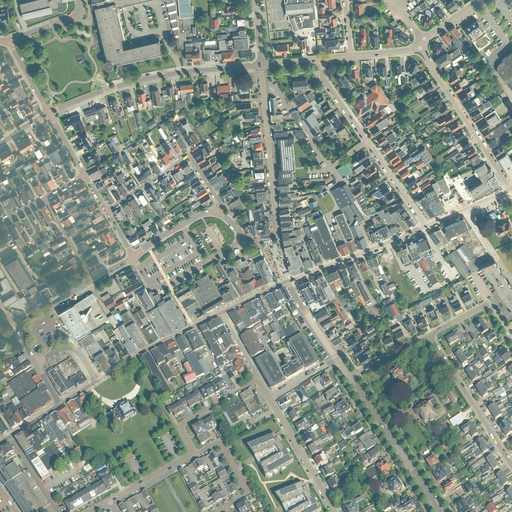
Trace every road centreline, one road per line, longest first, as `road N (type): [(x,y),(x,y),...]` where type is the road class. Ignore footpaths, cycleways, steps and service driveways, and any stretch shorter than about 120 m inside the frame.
road 1 (residential): [(48,112),(132,81),(261,64)]
road 2 (residential): [(420,46),(511,188)]
road 3 (residential): [(438,511),(349,376)]
road 4 (residential): [(106,209),(185,156),(215,195),(216,212)]
road 5 (residential): [(511,466),(428,334)]
road 6 (residential): [(274,217),(261,64)]
road 7 (residential): [(426,225),(288,281)]
road 8 (residential): [(96,381),(221,313)]
road 9 (residential): [(133,256),(158,286),(240,235)]
road 10 (residential): [(268,398),(333,511)]
road 11 (residential): [(193,454),(179,425),(258,380)]
